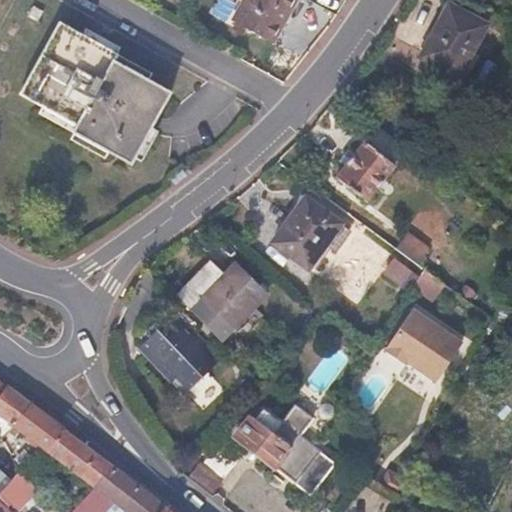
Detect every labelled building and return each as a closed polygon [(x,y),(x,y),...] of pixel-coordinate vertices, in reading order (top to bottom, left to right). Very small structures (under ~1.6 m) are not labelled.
[(274,44),(297,0),(242,0),(231,21),(274,44)] [(458,79),(488,25),(448,3),(419,57),(458,79)] [(172,91),(113,59),(116,53),(59,22),(19,94),(76,125),(72,133),(132,165),(172,91)] [(355,109),(338,97),(327,110),(343,124),(355,109)] [(406,147),(377,126),(364,142),(393,165),(406,147)] [(367,202),(395,167),(393,165),(364,142),(336,178),(367,202)] [(335,252),(350,230),(341,224),(305,198),(272,243),(309,269),(325,246),(335,252)] [(428,248),(408,234),(397,250),(416,264),(428,248)] [(410,272),(395,261),(385,273),(401,285),(410,272)] [(234,330),(269,294),(236,262),(201,297),(234,330)] [(445,286),(424,270),(418,278),(412,287),(433,303),(445,286)] [(412,287),(418,278),(410,272),(401,285),(410,291),(412,287)] [(478,294),(466,284),(460,291),(457,294),(471,305),(472,303),(478,294)] [(504,325),(511,311),(502,307),(495,319),(504,325)] [(462,344),(412,310),(386,347),(437,382),(462,344)] [(221,360),(175,313),(139,348),(184,396),(221,360)] [(241,397),(252,386),(244,379),(233,390),(241,397)] [(29,403),(4,383),(0,380),(0,439),(0,440),(14,426),(29,403)] [(63,428),(29,403),(14,426),(27,435),(34,441),(42,447),(46,450),(63,428)] [(321,453),(300,436),(313,420),(295,406),(283,423),(263,407),(252,420),(249,418),(234,437),(275,469),(296,485),(321,453)] [(42,474),(56,458),(95,487),(114,467),(63,428),(46,450),(16,471),(16,472),(18,472),(33,486),(42,474)] [(34,441),(27,435),(24,439),(31,445),(34,441)] [(223,479),(244,454),(224,438),(204,463),(223,479)] [(42,447),(34,441),(31,445),(39,450),(42,447)] [(311,497),(336,465),(321,453),(296,485),(311,497)] [(172,511),(165,506),(114,467),(95,487),(73,511),(103,511),(112,502),(125,511),(172,511)] [(0,492),(11,480),(0,469),(0,492)] [(33,486),(18,472),(11,480),(0,492),(0,495),(18,511),(19,511),(38,491),(33,486)] [(11,511),(0,501),(0,511),(11,511)] [(125,511),(112,502),(103,511),(111,511),(113,511),(125,511)]
